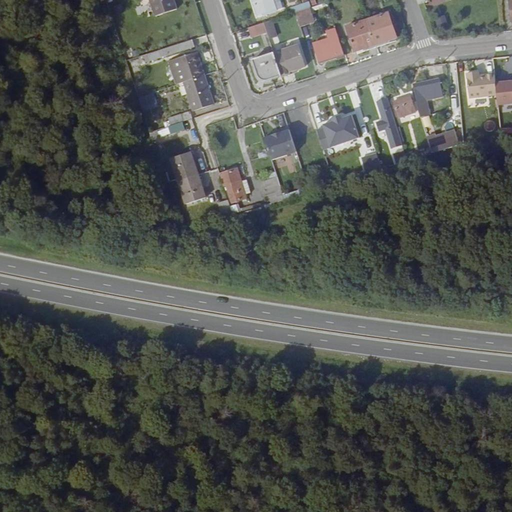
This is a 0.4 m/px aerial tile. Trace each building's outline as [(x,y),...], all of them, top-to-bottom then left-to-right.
[(158,0),(163,14),(183,7),(180,0),(158,0)] [(259,0),(265,15),(282,10),(278,0),(259,0)] [(316,8),(302,13),(306,25),(320,21),(316,8)] [(402,37),(395,13),(373,20),(381,43),(402,37)] [(283,34),(278,18),(270,20),(276,37),(283,34)] [(373,20),(353,27),(361,50),(381,43),(373,20)] [(247,27),(251,38),(267,32),(263,21),(247,27)] [(383,48),(403,41),(402,37),(381,43),(383,48)] [(201,45),(199,38),(154,53),(156,60),(201,45)] [(349,58),(343,39),(319,46),(324,61),(342,54),(344,60),(349,58)] [(362,54),(383,48),(381,43),(361,50),(362,54)] [(304,47),(281,54),(288,76),(297,73),(296,72),(311,67),(304,47)] [(183,57),(191,81),(211,74),(203,51),(183,57)] [(288,76),(281,54),(280,52),(261,59),(266,77),(268,79),(270,80),(272,80),(288,76)] [(181,84),(191,81),(183,57),(174,60),(181,84)] [(475,97),(502,94),(500,73),(484,75),(484,71),(472,72),(475,97)] [(211,74),(191,81),(200,109),(220,103),(211,74)] [(448,97),(444,81),(419,87),(423,103),(423,104),(421,104),(426,118),(434,115),(430,101),(448,97)] [(150,110),(166,105),(161,90),(146,95),(150,110)] [(403,119),(421,113),(415,96),(398,102),(403,119)] [(399,151),(409,147),(394,99),(383,102),(389,122),(383,124),(385,133),(392,131),(399,151)] [(175,117),(177,124),(189,120),(190,120),(188,113),(175,117)] [(330,128),(322,130),(329,151),(367,139),(360,115),(329,125),(330,128)] [(178,132),(192,128),(189,120),(177,124),(176,124),(178,132)] [(485,122),(486,130),(495,129),(493,120),(485,122)] [(164,128),(150,133),(153,141),(167,136),(164,128)] [(295,128),(270,136),(277,158),(302,150),(295,128)] [(433,140),(438,156),(465,148),(462,136),(443,142),(442,137),(433,140)] [(213,198),(206,176),(199,153),(179,159),(186,181),(193,204),(213,198)] [(414,164),(411,153),(401,156),(404,167),(414,164)] [(233,185),(238,184),(235,173),(228,175),(235,201),(237,205),(255,199),(254,196),(249,182),(245,170),(244,170),(251,194),(238,199),(233,185)] [(251,194),(244,170),(235,173),(238,184),(233,185),(238,199),(251,194)] [(279,204),(290,201),(289,193),(283,179),(272,182),(279,204)] [(255,181),(249,182),(254,196),(259,194),(255,181)] [(237,207),(237,205),(235,201),(225,204),(229,219),(239,215),(237,207)] [(237,207),(239,215),(248,213),(246,205),(237,207)]
